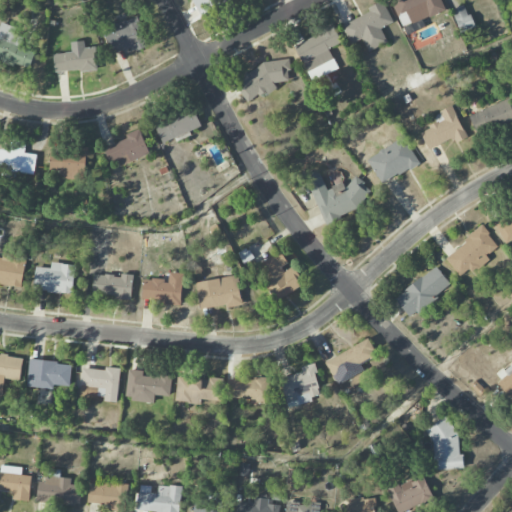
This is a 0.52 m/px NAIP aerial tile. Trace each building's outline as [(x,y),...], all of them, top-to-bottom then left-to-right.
[(392,0),(403,27),(444,11),(440,0),(392,0)] [(368,51),(387,43),(380,28),(393,23),(382,1),(368,8),(370,12),(342,25),(351,44),(362,39),(368,51)] [(473,28),(466,5),(452,9),(459,32),(473,28)] [(112,54),(135,46),(136,51),(148,47),(138,17),(103,29),(112,54)] [(0,58),(28,68),(34,53),(19,47),(23,36),(14,33),(16,27),(1,22),(0,23),(0,58)] [(328,49),(341,43),(333,25),(293,45),(306,71),(333,58),(328,49)] [(54,72),(96,70),(95,49),(53,51),(54,72)] [(338,69),(334,59),(307,71),(312,81),(338,69)] [(239,69),(242,97),(276,93),(275,83),(289,81),(287,70),(290,69),(289,62),(239,69)] [(469,114),(477,135),(511,122),(511,107),(509,99),(469,114)] [(467,137),(451,105),(435,114),(439,122),(420,132),(429,150),(452,137),(455,143),(467,137)] [(155,123),(162,142),(201,127),(193,108),(155,123)] [(103,148),(112,169),(149,155),(140,129),(126,134),(127,139),(103,148)] [(381,184),(419,163),(404,137),(366,159),(381,184)] [(36,154),(25,153),(25,148),(0,145),(0,170),(34,173),(36,154)] [(88,149),(49,150),(50,178),(88,177),(88,149)] [(324,222),(371,203),(361,177),(343,184),(342,182),(326,189),(319,172),(306,176),(324,222)] [(511,236),(511,211),(493,220),(503,240),(511,236)] [(444,257),(462,279),(488,258),(486,256),(498,246),(483,227),(444,257)] [(302,286),(291,265),(289,266),(281,252),(257,265),(277,300),(302,286)] [(0,283),(22,286),(25,256),(3,253),(2,257),(0,257),(0,283)] [(35,267),(34,291),(73,293),(74,264),(51,263),(50,268),(35,267)] [(410,318),(451,285),(435,266),(394,298),(410,318)] [(182,303),(183,273),(168,272),(167,279),(143,278),(142,301),(182,303)] [(92,295),(131,297),(133,275),(121,274),(121,276),(93,274),(92,295)] [(195,283),(201,311),(242,303),(237,275),(195,283)] [(325,363),(338,386),(364,370),(361,364),(377,355),(367,338),(325,363)] [(0,395),(1,396),(4,378),(19,381),(23,358),(0,355),(0,395)] [(54,389),(54,385),(70,386),(71,363),(28,360),(27,387),(54,389)] [(280,378),(288,408),(313,401),(311,397),(321,394),(313,364),(301,367),(302,372),(280,378)] [(511,365),(496,379),(511,397),(511,365)] [(117,402),(120,370),(83,367),(80,393),(104,396),(104,401),(117,402)] [(170,397),(171,377),(143,375),(143,370),(128,370),(126,400),(155,402),(155,396),(170,397)] [(175,402),(201,404),(201,400),(221,401),(223,380),(177,376),(175,402)] [(228,377),(227,400),(272,402),(272,379),(228,377)] [(435,470),(464,469),(463,453),(456,453),(455,421),(433,422),(435,470)] [(22,467),(0,466),(0,468),(0,490),(13,492),(12,500),(29,501),(31,476),(21,475),(22,467)] [(81,485),(70,485),(71,478),(59,477),(59,470),(46,469),(45,482),(38,482),(37,502),(80,504),(81,485)] [(387,490),(396,511),(399,511),(433,498),(423,475),(387,490)] [(89,485),(87,505),(122,508),(125,484),(101,481),(101,486),(89,485)] [(179,511),(181,487),(158,485),(158,494),(151,493),(151,486),(139,485),(137,511),(179,511)] [(348,500),(349,508),(341,509),(341,511),(375,511),(373,497),(348,500)] [(254,503),(236,502),(235,511),(278,511),(279,505),(270,504),(270,499),(254,498),(254,503)] [(193,511),(227,511),(228,503),(194,502),(193,511)] [(323,511),(319,511),(320,504),(286,502),(285,511),(323,511)]
